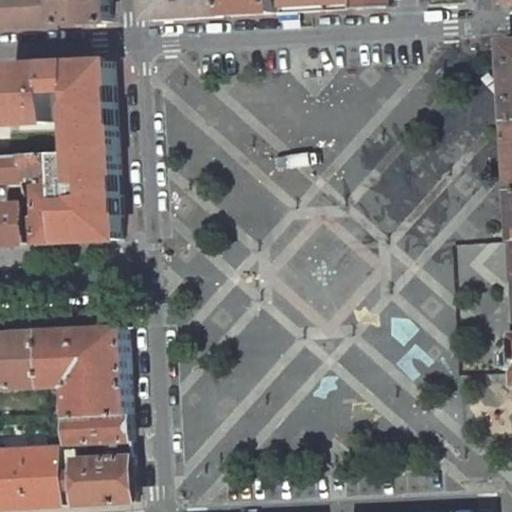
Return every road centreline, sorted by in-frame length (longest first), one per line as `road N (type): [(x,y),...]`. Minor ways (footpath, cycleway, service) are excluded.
road 1 (unclassified): [(141,41),(492,21)]
road 2 (residential): [(151,294),(141,41)]
road 3 (residential): [(161,511),(151,294)]
road 4 (residential): [(511,505),(350,511)]
road 5 (residential): [(151,294),(113,286),(0,290)]
road 6 (unclassified): [(0,49),(141,41)]
